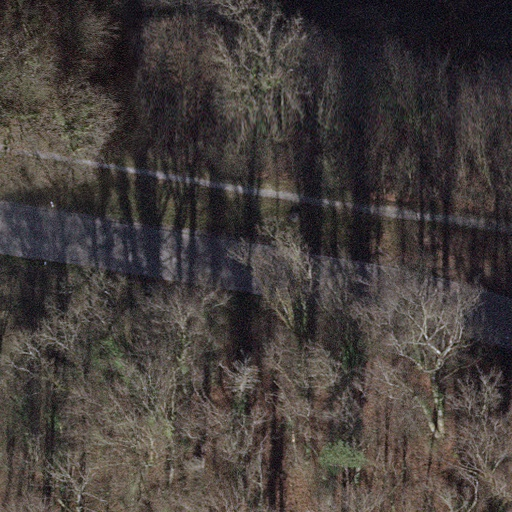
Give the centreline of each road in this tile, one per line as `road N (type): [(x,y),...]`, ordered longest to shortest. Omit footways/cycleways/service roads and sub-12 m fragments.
road 1 (tertiary): [(511,318),(398,290),(0,228)]
road 2 (track): [(319,277),(304,304),(36,430),(0,457)]
